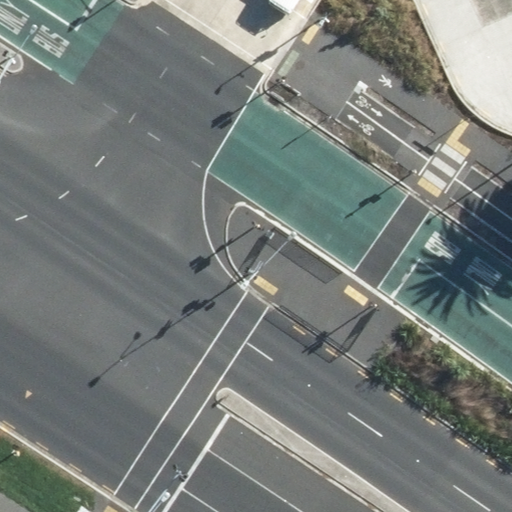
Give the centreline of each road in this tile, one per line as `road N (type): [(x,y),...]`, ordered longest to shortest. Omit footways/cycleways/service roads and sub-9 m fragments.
road 1 (primary): [(60,203),(483,511)]
road 2 (primary): [(270,511),(130,413),(0,337)]
road 3 (residential): [(60,203),(186,0)]
